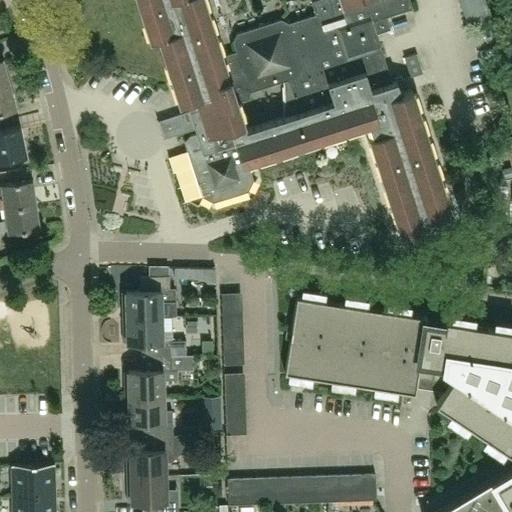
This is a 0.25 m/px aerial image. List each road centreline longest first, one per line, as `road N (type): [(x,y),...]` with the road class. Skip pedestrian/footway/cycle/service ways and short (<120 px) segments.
road 1 (residential): [(80,254),(68,148),(24,0)]
road 2 (residential): [(87,511),(80,254)]
road 3 (residential): [(254,263),(80,254)]
road 4 (unclassified): [(471,137),(430,0)]
